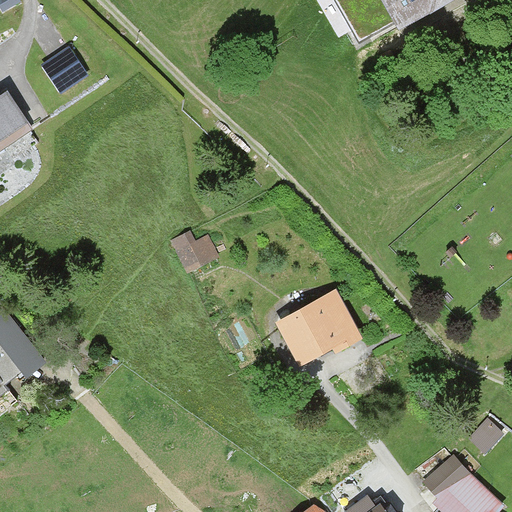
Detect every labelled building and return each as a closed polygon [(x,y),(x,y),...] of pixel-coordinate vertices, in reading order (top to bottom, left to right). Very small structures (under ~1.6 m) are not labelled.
[(342,0),(367,42),(444,0),(342,0)] [(70,47),(41,64),(59,97),(89,80),(70,47)] [(0,150),(36,124),(10,88),(0,95),(0,150)] [(188,230),(170,237),(186,274),(223,258),(213,237),(195,245),(188,230)] [(338,292),(274,325),(300,376),(313,369),(364,342),(338,292)] [(0,305),(0,391),(43,356),(0,305)] [(496,420),(473,440),(487,455),(509,435),(496,420)] [(451,456),(423,485),(449,511),(488,511),(489,511),(490,511),(503,511),(506,510),(451,456)] [(354,511),(393,511),(379,493),(354,511)]
